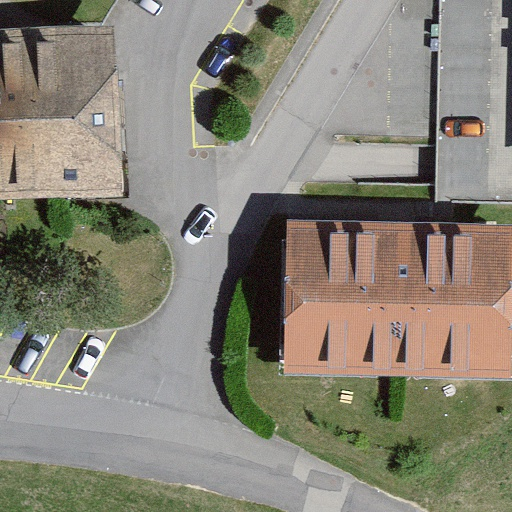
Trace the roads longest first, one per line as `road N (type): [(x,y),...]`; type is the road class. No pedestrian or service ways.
road 1 (residential): [(75,439),(348,61),(383,0)]
road 2 (unclassified): [(75,439),(329,495),(360,511)]
